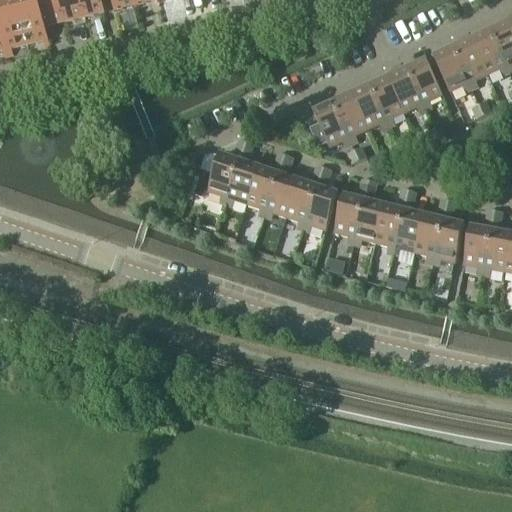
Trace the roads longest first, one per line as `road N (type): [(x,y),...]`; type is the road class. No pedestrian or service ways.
road 1 (tertiary): [(511,377),(301,329),(0,228)]
road 2 (residential): [(0,74),(325,0)]
road 3 (residential): [(187,154),(385,64)]
road 4 (residential): [(385,64),(511,9)]
road 5 (residential): [(392,184),(511,203)]
